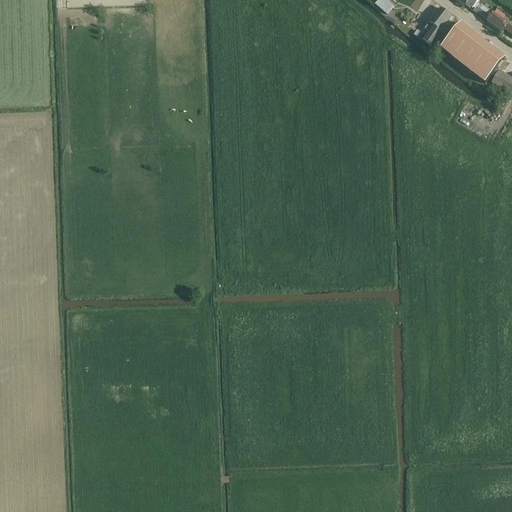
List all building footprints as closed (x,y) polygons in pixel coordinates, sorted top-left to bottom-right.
[(387,16),(394,8),(384,0),(380,0),(375,6),(387,16)] [(456,0),(465,6),(466,5),(472,9),(479,0),(456,0)] [(476,8),(473,12),(477,16),(481,11),(476,8)] [(422,34),(418,38),(424,42),(423,43),(431,48),(442,33),(441,32),(452,17),(440,9),(430,23),(429,24),(425,30),(430,33),(428,36),(426,38),(422,34)] [(505,17),(497,10),(493,15),(492,15),(486,23),(502,34),(504,31),(511,36),(511,23),(511,25),(509,24),(509,23),(506,20),(505,22),(502,21),(505,17)] [(486,85),(506,59),(461,25),(441,50),(486,85)] [(511,95),(511,93),(511,78),(499,71),(492,84),(511,95)]
